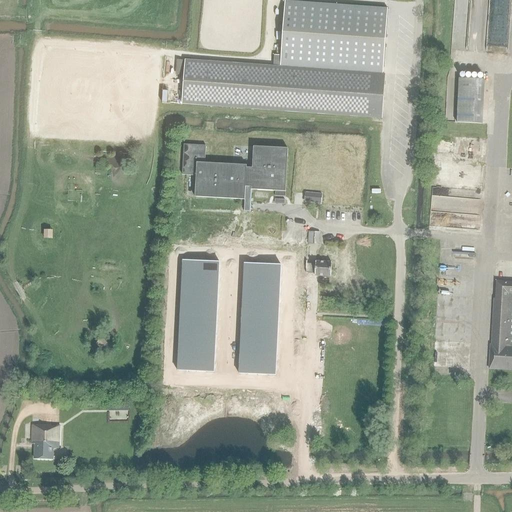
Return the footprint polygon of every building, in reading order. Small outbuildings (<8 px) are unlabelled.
[(280,59),(273,59),(273,66),(224,62),(184,59),(181,104),(221,106),(381,118),(384,74),(382,74),(387,8),(284,0),(280,59)] [(458,79),(455,124),(481,125),(483,81),(458,79)] [(244,199),(244,210),(249,211),(251,189),(285,191),(285,190),(284,190),(286,156),(287,156),(287,148),(252,146),(252,147),(253,147),(252,169),(246,168),(246,165),(245,165),(244,165),(205,163),(205,145),(183,144),(182,175),(196,175),(195,197),(244,199)] [(451,171),(441,171),(441,181),(451,181),(451,171)] [(461,199),(462,194),(433,191),(431,211),(476,215),(477,200),(461,199)] [(305,193),(304,201),(321,203),(321,194),(305,193)] [(309,232),(308,245),(320,245),(321,233),(309,232)] [(53,243),(54,234),(45,233),(44,242),(53,243)] [(183,261),(177,371),(214,373),(220,263),(183,261)] [(315,266),(314,272),(314,274),(330,275),(331,262),(315,261),(315,266)] [(244,264),(239,374),(276,376),(281,266),(244,264)] [(489,346),(488,368),(487,370),(511,371),(511,283),(496,283),(496,300),(493,300),(491,346),(489,346)] [(102,352),(109,346),(103,339),(96,346),(102,352)] [(31,444),(34,444),(34,459),(52,459),(53,448),(59,449),(59,426),(56,426),(51,426),(32,425),(31,444)]
